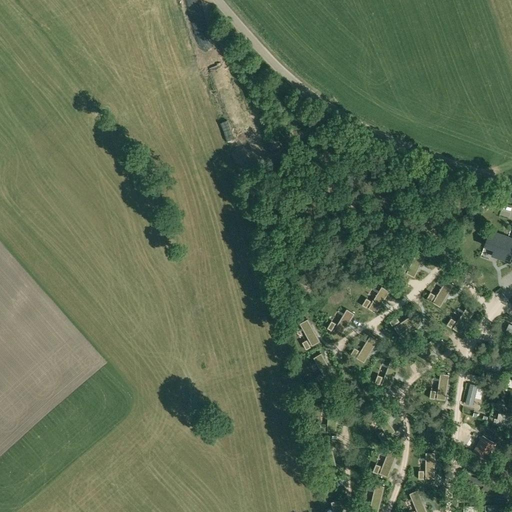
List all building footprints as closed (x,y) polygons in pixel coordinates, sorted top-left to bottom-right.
[(197,1),(189,3),(193,23),(202,21),(197,1)] [(509,261),(511,251),(511,237),(490,230),(485,245),(495,248),(492,255),(509,261)] [(417,249),(405,272),(414,276),(426,253),(417,249)] [(445,278),(431,300),(439,306),(453,284),(445,278)] [(381,284),(367,306),(376,312),(390,290),(381,284)] [(466,305),(452,327),(461,333),(475,311),(466,305)] [(346,308),(332,330),(340,335),(354,313),(346,308)] [(414,311),(393,326),(398,334),(420,320),(414,311)] [(306,317),(297,322),(310,344),(319,339),(306,317)] [(435,334),(416,351),(423,359),(442,341),(435,334)] [(369,335),(355,357),(364,362),(378,340),(369,335)] [(320,351),(311,355),(324,378),(333,373),(320,351)] [(389,359),(380,383),(389,387),(399,362),(389,359)] [(511,367),(507,366),(503,377),(509,379),(511,370),(511,367)] [(439,372),(436,398),(446,399),(449,373),(439,372)] [(316,407),(331,400),(327,392),(312,400),(316,407)] [(336,405),(326,405),(324,430),(334,431),(336,405)] [(381,410),(373,415),(387,437),(395,431),(381,410)] [(428,411),(425,437),(435,438),(438,412),(428,411)] [(487,460),(497,443),(483,434),(472,451),(487,460)] [(320,443),(325,468),(335,466),(330,440),(320,443)] [(388,449),(379,473),(388,477),(397,453),(388,449)] [(424,451),(425,477),(434,477),(435,451),(424,451)] [(384,485),(374,483),(368,508),(378,510),(384,485)] [(426,511),(418,488),(409,492),(416,511),(426,511)] [(342,511),(340,498),(330,500),(332,511),(342,511)]
